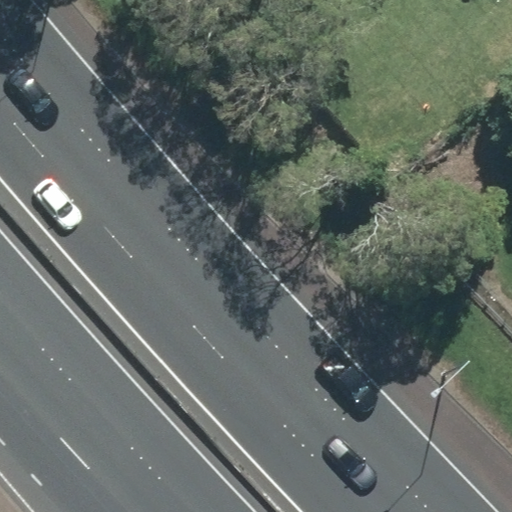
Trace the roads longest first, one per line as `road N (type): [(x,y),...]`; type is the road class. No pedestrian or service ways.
road 1 (motorway): [(0,101),(371,511)]
road 2 (motorway): [(196,511),(0,297)]
